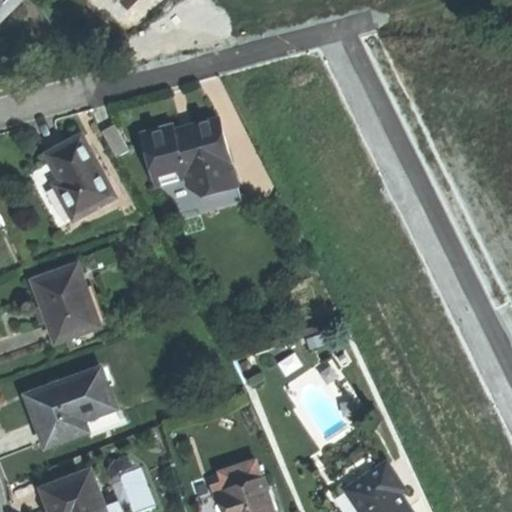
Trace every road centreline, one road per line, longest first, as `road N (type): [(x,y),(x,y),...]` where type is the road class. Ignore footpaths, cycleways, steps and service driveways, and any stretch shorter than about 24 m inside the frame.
road 1 (residential): [(343,24),(511,365)]
road 2 (residential): [(0,112),(343,24)]
